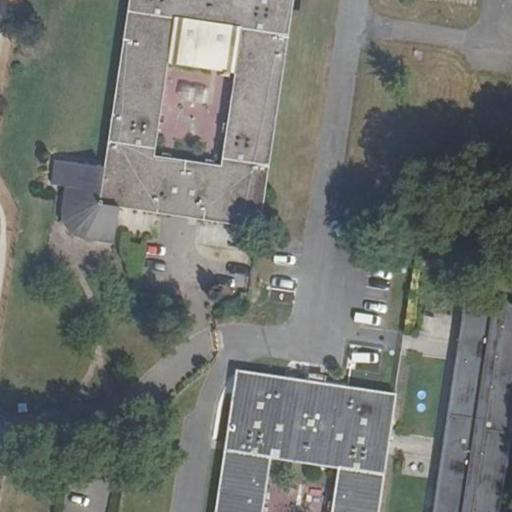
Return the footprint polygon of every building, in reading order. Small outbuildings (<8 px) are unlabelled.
[(271,142),(293,0),(131,0),(130,11),(106,167),(53,159),(50,183),(65,185),(62,203),(62,220),(71,233),(79,237),(116,243),(120,207),(170,214),(172,209),(189,212),(189,217),(258,228),(271,142)] [(172,209),(170,214),(189,217),(189,212),(172,209)] [(463,304),(458,340),(464,341),(462,360),(454,359),(442,439),(449,440),(447,459),(439,458),(436,478),(444,479),(438,511),(499,511),(511,431),(511,303),(493,300),(491,308),(463,304)] [(464,341),(458,340),(454,359),(462,360),(464,341)] [(376,511),(395,396),(350,389),(347,406),(278,396),(281,379),(237,373),(214,511),(376,511)] [(350,389),(281,379),(278,396),(347,406),(350,389)] [(449,440),(442,439),(439,458),(447,459),(449,440)] [(438,511),(444,479),(436,478),(430,511),(438,511)]
